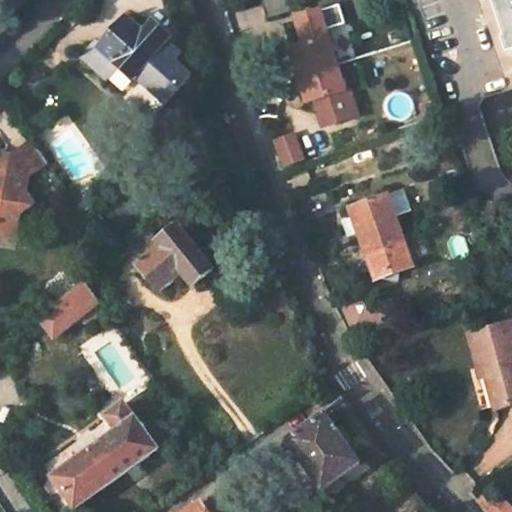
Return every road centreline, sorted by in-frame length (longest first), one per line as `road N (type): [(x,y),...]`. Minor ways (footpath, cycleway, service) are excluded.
road 1 (residential): [(458,511),(347,375),(205,0)]
road 2 (unknown): [(259,452),(184,334),(136,282)]
road 3 (residential): [(174,511),(315,412)]
